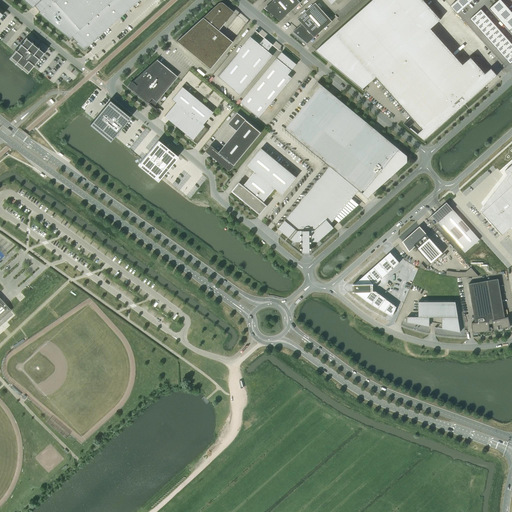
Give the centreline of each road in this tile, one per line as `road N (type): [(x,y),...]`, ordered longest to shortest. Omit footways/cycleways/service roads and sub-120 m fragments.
road 1 (secondary): [(3,137),(232,303)]
road 2 (secondary): [(241,294),(12,130)]
road 3 (unclassified): [(105,88),(210,174),(218,200),(307,270)]
road 4 (unclassified): [(427,153),(240,0)]
road 5 (secondary): [(299,349),(368,397),(511,452)]
road 6 (secondary): [(511,440),(373,386),(305,338)]
road 7 (unknown): [(323,68),(278,121),(279,134),(318,170),(275,225)]
road 8 (unclassified): [(329,287),(378,324),(430,345),(511,341)]
road 9 (unknown): [(218,200),(255,150),(272,145),(298,175),(254,229)]
road 10 (track): [(153,511),(233,432),(232,361)]
road 11 (unclassified): [(307,270),(425,168)]
road 12 (unclassified): [(440,186),(329,287)]
road 13 (unclassified): [(203,0),(105,88)]
